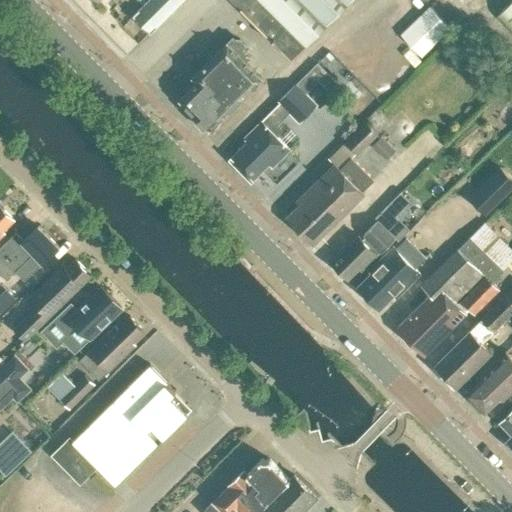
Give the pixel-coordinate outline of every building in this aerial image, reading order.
[(182,0),(148,0),(134,15),(151,32),(182,0)] [(234,0),(286,52),(292,58),(324,27),(324,28),(349,3),(348,2),(350,0),(234,0)] [(511,0),(495,17),(511,33),(511,0)] [(422,53),(451,25),(431,5),(402,32),(422,53)] [(210,129),(262,77),(247,61),(252,55),(245,48),(246,44),(240,38),(236,39),(234,36),(192,76),(197,81),(180,98),(197,115),(195,120),(203,128),(208,127),(210,129)] [(300,120),(316,104),(295,83),(280,99),(300,120)] [(316,98),(322,91),(317,86),(311,93),(316,98)] [(290,149),(261,120),(244,137),(248,141),(230,158),(252,179),(269,163),(273,166),(290,149)] [(358,153),(379,132),(367,120),(346,140),(358,153)] [(387,158),(396,149),(382,134),(373,144),(387,158)] [(314,243),(364,194),(362,191),(373,179),(351,157),(340,168),(334,162),(296,200),(299,203),(287,215),(314,243)] [(511,176),(502,167),(471,198),(488,215),(511,190),(511,176)] [(397,213),(410,200),(400,191),(387,204),(397,213)] [(0,236),(6,231),(4,229),(14,218),(0,204),(0,236)] [(358,234),(332,261),(348,278),(359,267),(361,269),(377,253),(371,247),(374,244),(381,252),(395,238),(378,220),(363,234),(366,236),(363,239),(358,234)] [(42,263),(60,246),(39,225),(24,239),(16,231),(0,246),(0,272),(6,279),(15,271),(22,264),(31,274),(42,263)] [(430,292),(397,326),(425,354),(470,308),(474,312),(499,287),(492,279),(503,267),(470,234),(421,283),(430,292)] [(358,286),(380,308),(393,295),(397,298),(422,273),(395,245),(370,269),(372,272),(358,286)] [(36,328),(92,274),(76,258),(63,271),(60,267),(27,299),(35,307),(11,330),(22,341),(36,328)] [(122,306),(103,286),(78,309),(72,302),(43,330),(57,345),(68,335),(80,347),(122,306)] [(511,288),(436,363),(457,385),(492,351),(483,342),(511,313),(511,288)] [(133,341),(144,329),(130,315),(118,327),(115,323),(88,350),(88,351),(79,360),(99,380),(108,371),(109,371),(136,344),(133,341)] [(478,375),(482,379),(468,393),(485,410),(499,396),(503,400),(511,391),(511,355),(505,348),(478,375)] [(16,355),(3,367),(0,370),(0,408),(14,395),(18,400),(27,392),(4,368),(16,356),(28,368),(29,368),(16,355)] [(169,382),(151,363),(129,384),(130,385),(74,438),(70,434),(51,452),(80,482),(98,465),(115,483),(188,413),(171,397),(176,392),(168,383),(169,382)] [(70,408),(95,384),(85,374),(60,398),(70,408)] [(511,410),(503,420),(511,429),(511,437),(510,439),(511,441),(511,410)] [(7,449),(0,456),(0,461),(6,469),(16,459),(7,449)] [(247,472),(243,468),(229,483),(202,509),(204,511),(232,511),(237,507),(242,511),(254,511),(262,505),(290,479),(270,458),(261,458),(247,472)] [(299,511),(316,495),(295,474),(290,479),(262,505),(269,511),(299,511)]
